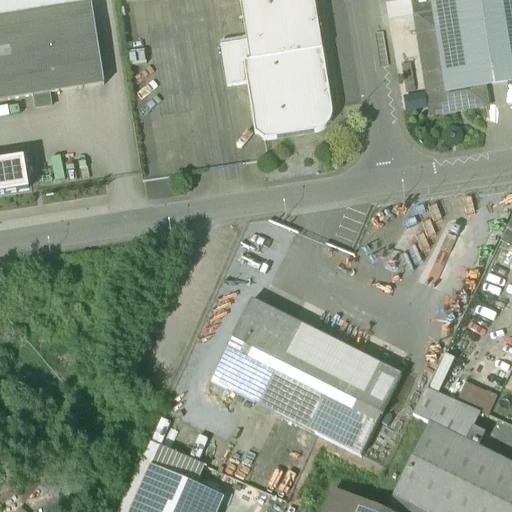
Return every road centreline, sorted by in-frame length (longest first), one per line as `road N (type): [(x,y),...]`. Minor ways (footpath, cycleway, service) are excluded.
road 1 (unclassified): [(0,246),(393,181)]
road 2 (unclassified): [(364,0),(393,181)]
road 3 (unclassified): [(393,181),(511,162)]
